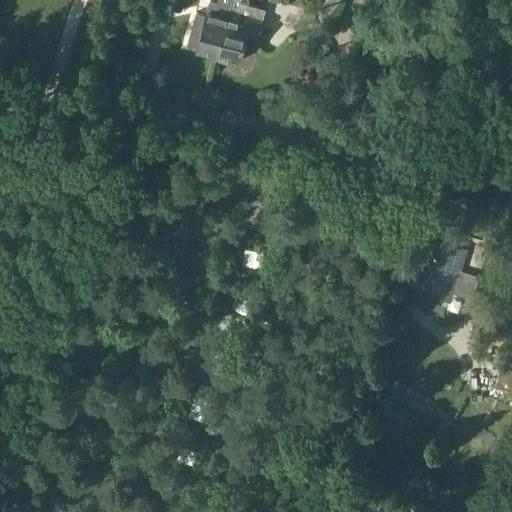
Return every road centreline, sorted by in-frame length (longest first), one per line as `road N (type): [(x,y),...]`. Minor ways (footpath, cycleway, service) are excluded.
road 1 (unclassified): [(0,106),(130,105),(511,165)]
road 2 (track): [(130,105),(0,459)]
road 3 (track): [(367,0),(325,137)]
